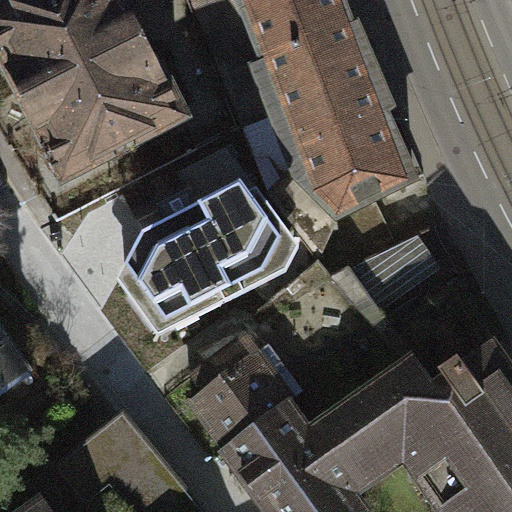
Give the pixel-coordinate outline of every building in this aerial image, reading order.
[(19,0),(0,10),(0,59),(62,178),(179,117),(117,0),(19,0)] [(340,0),(239,0),(265,62),(252,67),(297,177),(332,217),(413,179),(382,111),(388,108),(354,23),(350,25),(340,0)] [(145,230),(118,277),(160,335),(285,267),(298,246),(258,187),(248,190),(241,181),(145,230)] [(0,393),(29,373),(0,331),(0,393)] [(188,401),(222,449),(285,404),(298,395),(264,348),(251,357),(240,341),(194,374),(204,389),(188,401)] [(411,358),(306,433),(342,483),(407,436),(461,511),(511,511),(511,378),(488,345),(462,363),(456,355),(438,368),(444,376),(431,385),(411,358)] [(285,404),(222,449),(267,511),(362,511),(342,483),(306,433),(285,404)] [(195,511),(118,417),(57,466),(86,502),(110,483),(133,511),(195,511)] [(41,511),(36,503),(23,511),(41,511)]
